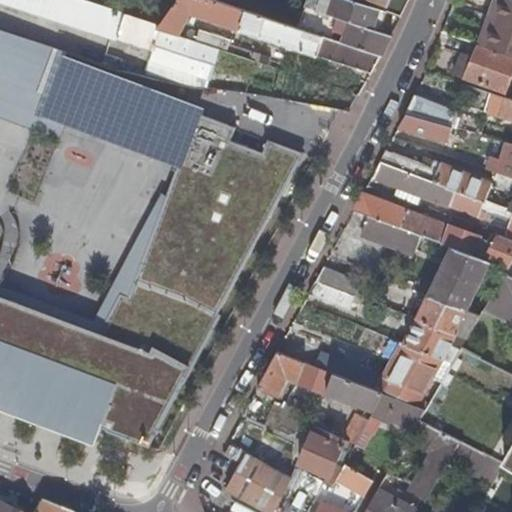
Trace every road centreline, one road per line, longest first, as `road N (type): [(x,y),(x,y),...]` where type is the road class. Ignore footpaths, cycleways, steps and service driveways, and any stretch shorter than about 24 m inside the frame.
road 1 (residential): [(424,0),(403,55),(159,511)]
road 2 (residential): [(122,511),(0,465)]
